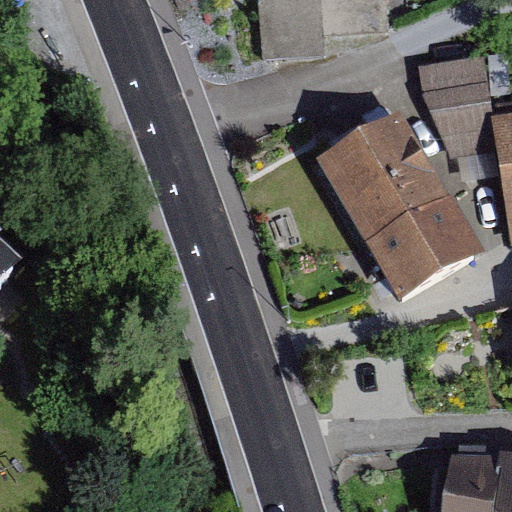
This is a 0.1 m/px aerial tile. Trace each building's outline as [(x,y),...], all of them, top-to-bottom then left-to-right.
[(388,31),(385,0),(320,0),(292,2),(259,4),(263,61),(326,57),(325,36),(388,31)] [(407,121),(318,173),(398,309),(487,257),(407,121)] [(511,121),(492,125),(511,239),(511,121)] [(0,327),(39,282),(0,246),(0,327)] [(511,511),(511,461),(462,455),(454,511),(511,511)]
